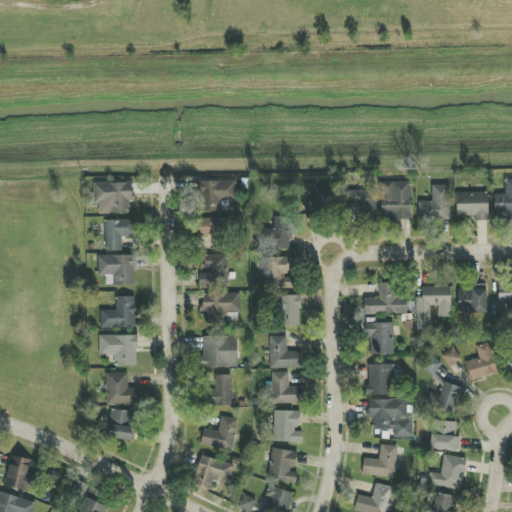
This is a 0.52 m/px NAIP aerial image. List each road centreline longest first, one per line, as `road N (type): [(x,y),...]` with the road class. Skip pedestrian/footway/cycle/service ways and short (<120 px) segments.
road 1 (residential): [(323,511),(337,441),(335,260),(511,255)]
road 2 (residential): [(155,493),(174,432),(165,177)]
road 3 (residential): [(0,422),(196,511)]
